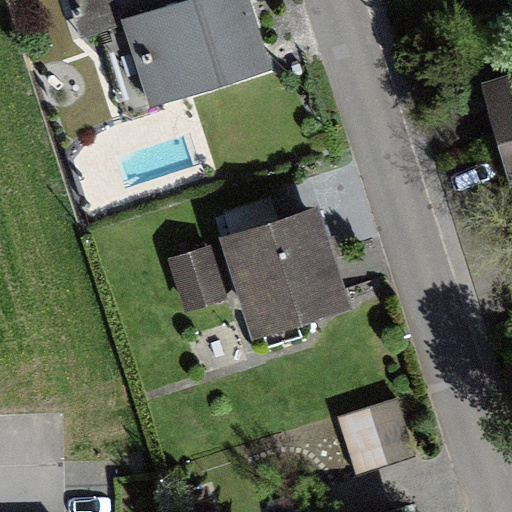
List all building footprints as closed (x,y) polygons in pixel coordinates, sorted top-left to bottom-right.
[(248,0),(116,0),(152,103),(270,62),(248,0)] [(511,68),(488,76),(511,158),(511,68)] [(308,206),(236,230),(265,318),(337,293),(308,206)] [(206,240),(167,254),(184,301),(224,287),(206,240)] [(399,392),(338,412),(358,470),(418,450),(399,392)]
